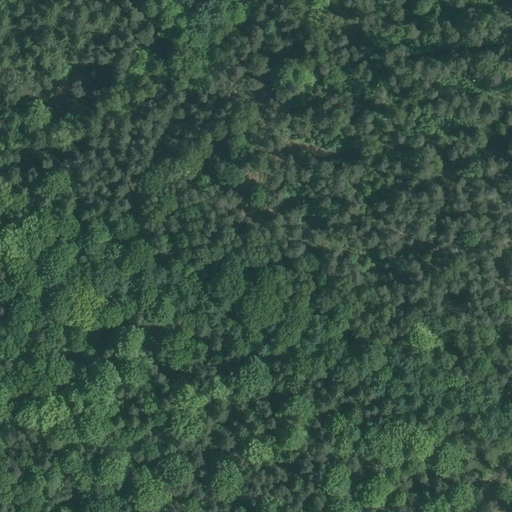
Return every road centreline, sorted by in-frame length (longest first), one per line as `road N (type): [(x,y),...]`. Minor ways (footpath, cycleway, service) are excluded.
road 1 (track): [(511,384),(122,228)]
road 2 (track): [(7,511),(122,228)]
road 3 (track): [(122,228),(162,146),(193,54),(225,24),(233,0)]
road 4 (track): [(0,180),(122,228)]
